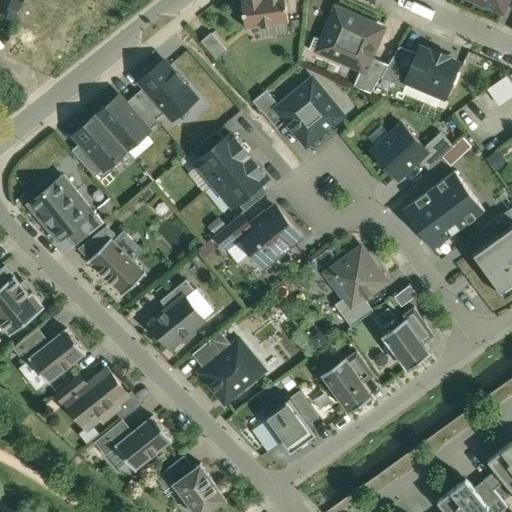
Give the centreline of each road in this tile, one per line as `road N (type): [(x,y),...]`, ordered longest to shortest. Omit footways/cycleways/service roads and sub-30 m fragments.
road 1 (residential): [(272,490),(0,218)]
road 2 (residential): [(272,490),(479,338)]
road 3 (residential): [(181,0),(0,148)]
road 4 (residential): [(370,202),(330,233),(293,187),(337,152),(364,186)]
road 5 (residential): [(511,406),(365,511)]
road 6 (residential): [(370,202),(479,338)]
